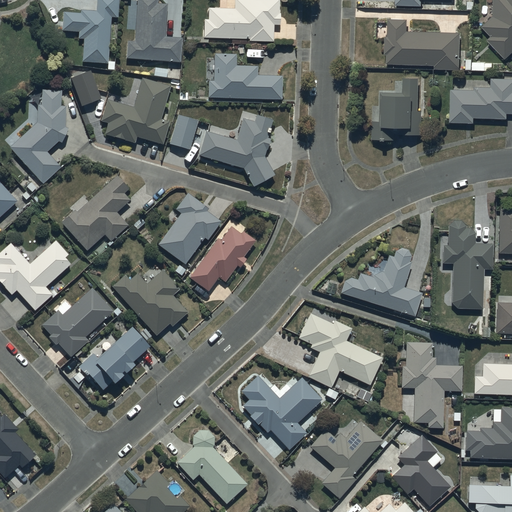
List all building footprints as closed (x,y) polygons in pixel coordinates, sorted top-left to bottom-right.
[(81,11),(63,10),(62,28),(79,29),(78,36),(84,37),(83,58),(109,59),(111,15),(118,15),(118,0),(96,0),(96,9),(81,8),(81,11)] [(157,0),(136,0),(135,39),(128,39),(127,56),(179,59),(181,36),(165,35),(167,3),(157,2),(157,0)] [(208,17),(203,17),(202,36),(249,37),(249,39),(272,39),(273,23),(278,23),(278,0),(233,0),(233,6),(208,6),(208,17)] [(511,0),(492,0),(492,14),(481,24),(491,34),(487,38),(505,57),(511,49),(511,0)] [(434,63),(434,67),(459,67),(459,30),(406,30),(407,17),(388,17),(387,35),(385,35),(385,52),(387,52),(387,61),(434,63)] [(260,47),(247,46),(247,55),(260,55),(260,47)] [(207,79),(207,96),(280,97),(281,74),(257,73),(257,64),(236,63),(236,53),(213,52),(212,79),(207,79)] [(494,68),(494,62),(485,62),(485,60),(472,60),(472,69),(485,69),(494,68)] [(169,83),(141,76),(133,106),(105,98),(100,117),(108,119),(104,132),(134,140),(136,134),(162,141),(168,120),(160,118),(169,83)] [(418,76),(403,76),(403,90),(381,90),(381,118),(372,118),(371,137),(394,138),(394,132),(421,132),(421,109),(418,109),(418,76)] [(491,85),(474,85),(474,88),(451,87),(450,120),(473,121),(473,116),(507,116),(507,111),(511,111),(511,76),(491,76),(491,85)] [(37,120),(10,144),(42,181),(61,164),(47,149),(59,139),(62,140),(69,127),(66,125),(66,104),(61,104),(61,88),(42,88),(42,104),(37,104),(37,120)] [(197,117),(177,112),(169,142),(190,147),(197,117)] [(236,137),(205,129),(198,153),(242,166),(252,184),(273,173),(264,155),(265,146),(267,146),(268,136),(267,136),(272,118),(256,113),(254,119),(242,116),(236,137)] [(74,207),(61,219),(87,248),(105,232),(110,238),(127,223),(116,210),(129,198),(123,191),(128,186),(117,174),(77,210),(74,207)] [(0,214),(17,199),(0,179),(0,214)] [(180,211),(158,242),(185,261),(203,235),(206,238),(220,219),(206,209),(208,206),(186,191),(175,207),(180,211)] [(511,206),(499,207),(497,251),(511,251),(511,206)] [(492,241),(473,241),(474,231),(469,226),(464,226),(464,223),(460,219),(452,219),(447,223),(447,243),(442,243),(442,261),(452,261),(451,301),(457,306),(483,306),(483,267),(492,267),(492,241)] [(220,239),(217,237),(189,276),(207,289),(218,274),(224,279),(236,263),(239,265),(245,257),(242,256),(255,238),(243,230),(240,233),(230,226),(220,239)] [(29,262),(11,241),(0,249),(0,280),(11,293),(17,288),(34,308),(52,292),(45,284),(71,262),(65,255),(69,252),(56,238),(29,262)] [(414,314),(420,291),(402,285),(410,260),(408,259),(410,253),(406,247),(400,245),(393,249),(392,255),(387,253),(382,270),(380,269),(372,274),(372,275),(359,271),(357,277),(350,275),(343,279),(340,291),(414,314)] [(124,273),(113,284),(156,333),(169,321),(171,324),(186,311),(172,294),(178,288),(162,269),(146,282),(136,271),(128,278),(124,273)] [(56,343),(58,341),(70,354),(88,338),(85,334),(113,309),(92,286),(62,313),(59,309),(43,323),(51,332),(48,334),(56,343)] [(511,300),(496,301),(496,303),(492,303),(492,312),(495,312),(495,323),(491,323),(491,329),(495,329),(495,332),(511,331),(511,300)] [(332,322),(309,311),(298,336),(311,343),(309,346),(319,350),(307,375),(330,386),(338,369),(369,383),(382,356),(345,339),(350,326),(333,318),(332,322)] [(149,344),(132,325),(97,355),(94,352),(80,364),(86,371),(88,369),(103,387),(121,372),(118,369),(121,366),(124,369),(133,361),(132,359),(149,344)] [(460,389),(460,364),(434,364),(434,355),(431,355),(431,340),(405,340),(405,364),(404,364),(401,364),(400,386),(413,386),(412,421),(427,421),(427,426),(442,426),(443,389),(460,389)] [(511,349),(511,362),(481,362),(481,374),(473,374),(473,392),(511,393),(511,396),(511,395),(511,349)] [(321,397),(300,375),(289,386),(285,382),(278,388),(273,383),(269,387),(256,373),(240,389),(248,397),(241,404),(249,412),(248,413),(256,422),(257,421),(267,430),(269,428),(288,448),(305,431),(296,421),(321,397)] [(327,386),(324,393),(337,399),(340,392),(327,386)] [(511,405),(500,405),(500,407),(492,407),(492,420),(491,420),(491,426),(479,426),(479,428),(465,428),(465,448),(469,448),(469,456),(476,456),(476,460),(484,460),(484,457),(511,457),(511,405)] [(0,470),(4,476),(19,462),(22,465),(35,453),(14,430),(17,427),(4,412),(1,415),(0,414),(0,470)] [(381,438),(359,419),(355,424),(353,422),(349,426),(351,428),(344,436),(338,431),(334,436),(324,427),(309,445),(334,466),(320,482),(338,497),(355,477),(351,474),(381,438)] [(193,445),(175,460),(192,477),(197,472),(225,501),(246,482),(210,445),(212,443),(213,435),(207,428),(198,428),(192,434),(191,443),(193,445)] [(436,449),(420,433),(396,455),(403,462),(390,475),(406,493),(412,487),(428,504),(450,484),(432,466),(440,457),(434,450),(436,449)] [(168,481),(155,468),(124,497),(138,511),(181,511),(188,503),(178,493),(176,495),(165,485),(168,481)] [(511,511),(511,472),(508,473),(508,483),(467,483),(467,500),(474,500),(474,506),(478,511),(511,511)] [(413,511),(403,500),(394,508),(388,502),(376,511),(369,511),(363,505),(355,511),(413,511)] [(122,511),(113,501),(100,511),(122,511)]
